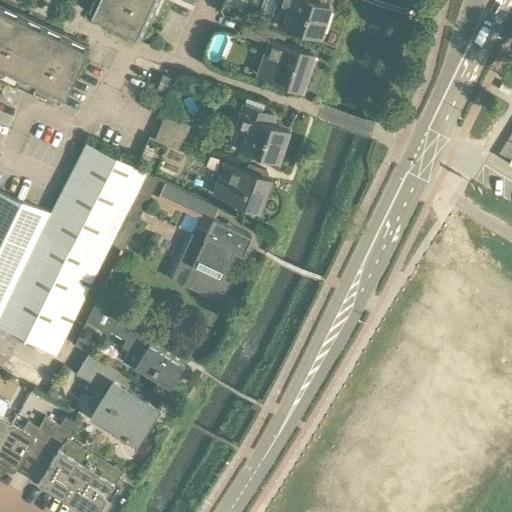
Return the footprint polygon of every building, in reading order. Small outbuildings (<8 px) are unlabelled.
[(139,36),(156,0),(99,0),(93,13),(88,11),(89,8),(87,12),(139,36)] [(329,7),(306,0),(278,0),(272,20),(296,28),(293,36),(308,40),(310,33),(320,36),(329,7)] [(1,4),(0,6),(0,67),(20,77),(44,25),(41,23),(41,24),(44,25),(41,30),(25,23),(28,17),(27,17),(17,12),(15,18),(0,10),(0,6),(1,5),(4,7),(4,6),(1,4)] [(263,58),(275,62),(269,79),(302,89),(313,55),(283,44),(286,35),(245,21),(240,35),(268,44),(263,58)] [(20,77),(42,88),(64,98),(89,46),(61,33),(58,38),(42,31),(44,26),(47,27),(47,26),(44,25),(20,77)] [(175,80),(167,77),(163,75),(157,89),(169,94),(175,80)] [(261,122),(264,113),(244,105),(236,128),(247,132),(242,147),(278,160),(288,131),(261,122)] [(190,126),(165,115),(160,127),(185,138),(190,126)] [(160,127),(155,138),(155,140),(180,151),(185,138),(160,127)] [(146,173),(131,166),(85,144),(50,213),(48,212),(0,314),(0,327),(56,354),(110,244),(146,173)] [(265,171),(248,165),(246,170),(224,162),(212,194),(259,211),(271,179),(263,176),(264,172),(266,171),(266,170),(265,171)] [(158,178),(146,173),(110,244),(122,250),(133,230),(158,178)] [(168,276),(202,293),(220,302),(229,282),(221,278),(234,251),(242,255),(251,236),(213,218),(218,207),(166,182),(158,198),(210,223),(203,238),(205,239),(193,264),(178,257),(168,276)] [(0,314),(48,212),(0,192),(0,314)] [(122,360),(134,367),(169,388),(184,364),(183,364),(187,357),(167,345),(96,300),(86,321),(107,334),(110,330),(126,340),(122,347),(128,351),(122,360)] [(75,345),(83,350),(88,341),(80,335),(75,345)] [(157,409),(113,382),(120,371),(89,352),(76,373),(106,391),(92,416),(137,443),(157,409)] [(0,442),(12,422),(2,416),(9,404),(0,398),(0,442)] [(66,500),(93,455),(69,440),(79,423),(66,415),(60,424),(53,436),(52,437),(63,443),(59,450),(59,449),(38,484),(66,500)] [(53,436),(60,424),(45,416),(38,427),(34,435),(12,422),(0,442),(0,460),(14,470),(25,452),(36,459),(50,435),(53,436)] [(93,455),(66,500),(85,511),(95,511),(118,476),(120,477),(124,470),(115,464),(113,467),(93,455)]
